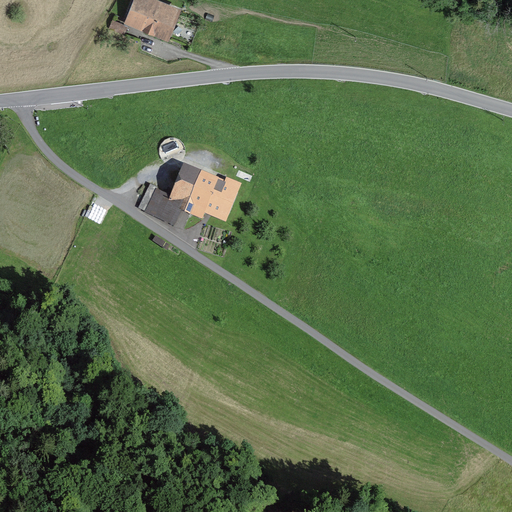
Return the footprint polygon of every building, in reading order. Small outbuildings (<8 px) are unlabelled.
[(145,0),(133,0),(126,19),(165,35),(175,12),(145,0)] [(113,20),(109,28),(123,34),(126,26),(113,20)] [(223,187),(183,171),(172,197),(169,204),(181,209),(202,218),(206,207),(224,214),(237,185),(226,180),(223,187)] [(138,208),(174,226),(181,209),(169,204),(172,197),(157,190),(158,188),(150,184),(138,208)] [(225,255),(233,231),(208,222),(199,246),(225,255)]
